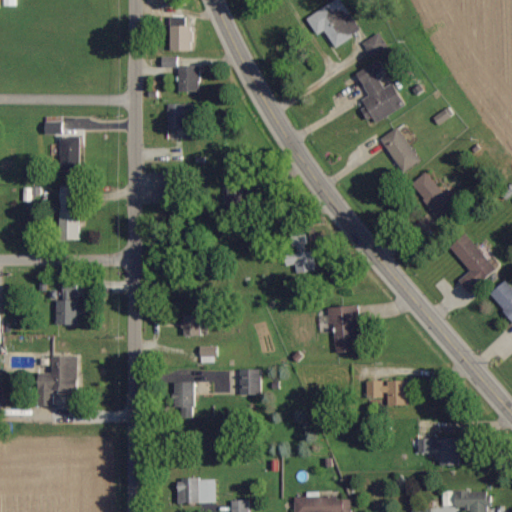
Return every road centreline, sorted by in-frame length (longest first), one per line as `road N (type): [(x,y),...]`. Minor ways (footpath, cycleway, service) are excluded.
road 1 (secondary): [(511,415),(320,190),(240,61),(215,0)]
road 2 (residential): [(135,511),(134,0)]
road 3 (residential): [(136,101),(0,99)]
road 4 (residential): [(130,262),(0,262)]
